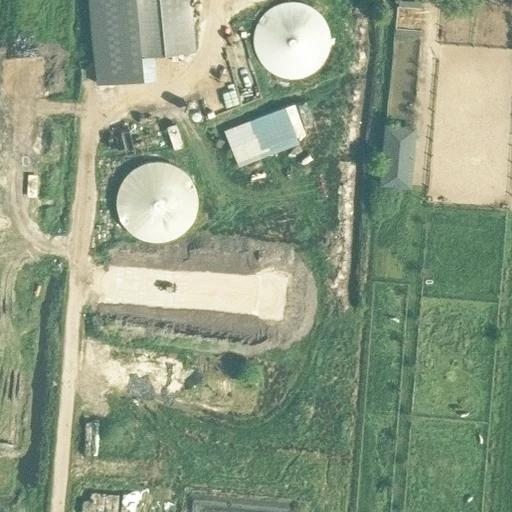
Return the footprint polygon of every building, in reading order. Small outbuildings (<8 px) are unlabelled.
[(89,0),(97,82),(154,77),(152,54),(194,50),(188,0),(89,0)] [(257,23),(253,34),(253,45),(256,55),(262,65),(270,72),(280,77),(290,79),(301,77),(311,73),(320,66),(326,57),(329,46),(330,35),(327,25),(321,15),(313,8),(303,3),(292,1),(281,3),(271,7),(263,14),(257,23)] [(224,130),(238,166),(299,141),(297,137),(306,133),(294,103),(285,107),(284,105),(224,130)] [(383,123),(378,185),(411,188),(416,126),(383,123)] [(134,167),(126,174),(120,182),(117,192),(116,203),(118,213),(122,223),(129,231),(138,237),(147,240),(158,241),(168,239),(178,235),(186,228),(192,219),(195,209),(196,199),(194,188),(190,179),(183,171),(174,165),(165,161),(154,160),(144,162),(134,167)]
